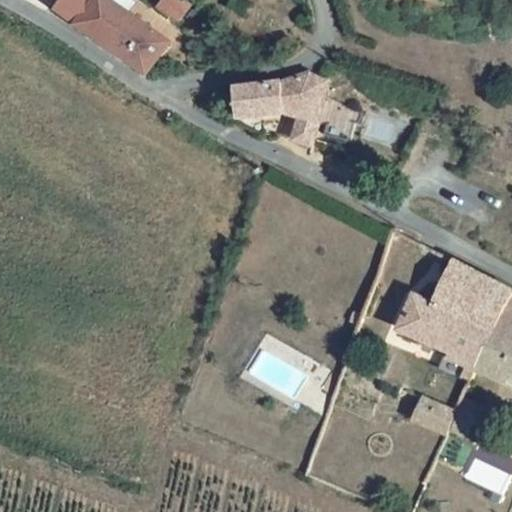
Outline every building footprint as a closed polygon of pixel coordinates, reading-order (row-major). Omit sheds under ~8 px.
[(106,0),(87,0),(73,25),(150,66),(167,34),(106,0)] [(233,88),(233,121),(255,132),(256,115),(260,110),(293,111),(317,112),(330,76),(309,69),(299,77),(288,83),(264,87),(240,89),(233,88)] [(287,135),(307,144),(317,112),(293,111),(287,135)] [(494,311),(497,300),(438,270),(423,312),(409,307),(398,342),(427,351),(423,363),(455,375),(449,387),(463,392),(466,385),(494,311)] [(511,318),(494,311),(466,385),(501,398),(505,388),(511,390),(511,318)] [(347,341),(353,326),(343,323),(338,339),(347,341)] [(389,369),(344,351),(336,378),(380,395),(389,369)] [(455,413),(450,428),(443,446),(463,453),(474,420),(455,413)] [(405,434),(443,446),(450,428),(412,415),(405,434)] [(468,479),(506,493),(511,475),(511,457),(480,445),(468,479)]
